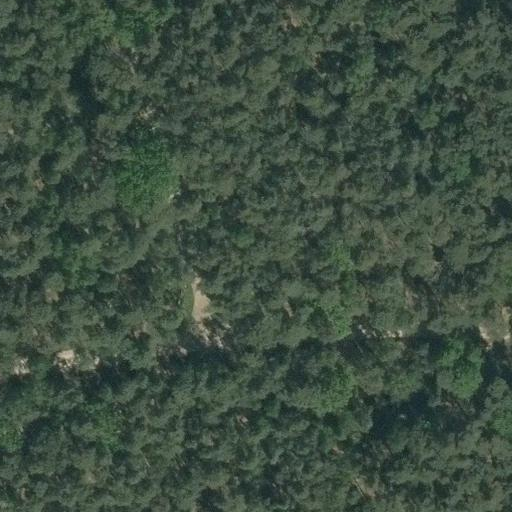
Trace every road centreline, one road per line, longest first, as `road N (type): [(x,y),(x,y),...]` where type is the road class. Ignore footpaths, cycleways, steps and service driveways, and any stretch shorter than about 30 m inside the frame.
road 1 (track): [(115,0),(210,340)]
road 2 (track): [(511,325),(210,340)]
road 3 (track): [(210,340),(0,367)]
